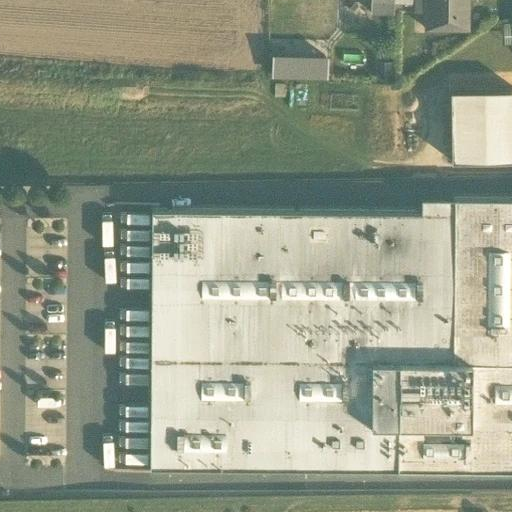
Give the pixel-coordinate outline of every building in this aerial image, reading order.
[(370,0),(370,10),(391,10),(391,1),(394,1),(393,0),(370,0)] [(412,18),(425,19),(424,0),(395,0),(395,7),(412,8),(412,18)] [(467,0),(424,0),(425,19),(424,29),(467,29),(467,0)] [(272,53),(272,78),(327,81),(327,54),(272,53)] [(511,89),(449,91),(450,162),(511,161),(511,89)] [(511,198),(453,198),(453,212),(451,361),(397,361),(396,470),(511,471),(511,198)] [(420,198),(420,212),(453,212),(453,198),(420,198)] [(149,468),(396,470),(397,361),(451,361),(453,212),(420,212),(151,210),(149,468)] [(58,454),(57,433),(30,435),(31,456),(58,454)]
